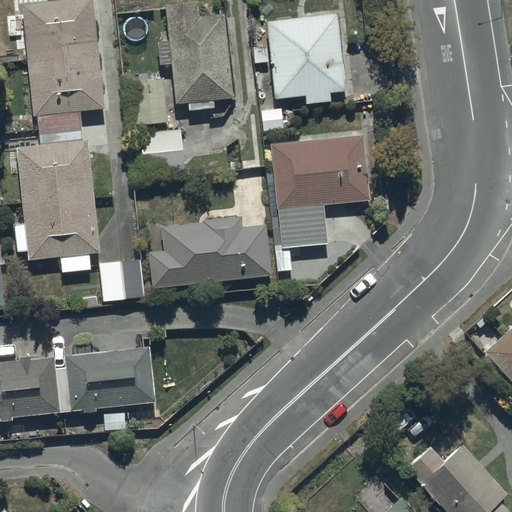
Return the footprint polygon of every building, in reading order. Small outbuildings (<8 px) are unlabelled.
[(99,255),(87,142),(82,143),(79,112),(104,109),(92,0),(78,0),(20,6),(32,120),(37,119),(40,148),(16,151),(24,225),(13,226),(16,254),(27,253),(28,263),(60,259),(62,274),(91,271),(89,256),(99,255)] [(233,99),(223,16),(199,18),(197,3),(164,7),(168,43),(158,45),(160,68),(171,67),(175,106),(188,105),(189,114),(215,111),(214,101),(233,99)] [(337,14),(265,23),(268,46),(253,48),(255,66),(270,64),(274,102),(305,98),(306,106),(331,102),(330,95),(347,93),(337,14)] [(166,124),(163,81),(130,84),(133,127),(166,124)] [(184,173),(180,129),(139,133),(143,176),(184,173)] [(363,137),(270,146),(272,170),(265,171),(273,247),(275,247),(277,261),(303,259),(302,247),(327,245),(323,206),(369,202),(363,137)] [(147,254),(151,289),(271,276),(266,225),(242,228),(240,228),(239,217),(202,221),(202,223),(161,228),(164,252),(147,254)] [(141,299),(137,259),(98,263),(102,303),(141,299)] [(511,329),(483,355),(511,386),(511,329)] [(0,422),(12,421),(11,419),(82,412),(83,415),(97,413),(96,410),(155,404),(149,347),(91,353),(90,345),(73,347),(74,356),(63,357),(64,369),(55,370),(54,359),(30,362),(30,357),(18,359),(19,363),(0,364),(0,422)] [(508,498),(460,446),(442,463),(430,450),(406,471),(443,511),(508,511),(500,504),(508,498)] [(412,511),(402,500),(387,511),(412,511)]
